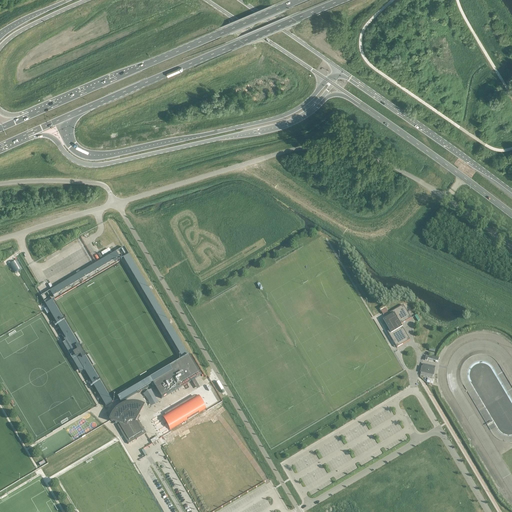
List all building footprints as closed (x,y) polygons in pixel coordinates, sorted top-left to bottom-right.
[(124,247),(115,252),(119,258),(120,260),(129,255),(124,247)] [(50,291),(53,297),(119,258),(115,252),(50,291)] [(129,255),(120,260),(180,361),(183,360),(182,358),(184,356),(183,353),(186,352),(129,255)] [(16,260),(9,265),(14,273),(21,269),(16,260)] [(52,301),(45,305),(105,405),(112,402),(52,301)] [(403,305),(390,313),(391,315),(384,320),(390,331),(387,332),(397,348),(410,340),(402,327),(405,326),(403,323),(411,318),(403,305)] [(163,371),(117,398),(120,403),(152,384),(161,399),(183,386),(187,383),(200,376),(188,356),(183,360),(180,361),(165,370),(163,371)] [(421,373),(421,375),(432,378),(433,375),(434,370),(435,367),(423,364),(422,367),(423,367),(422,373),(421,373)] [(199,393),(199,392),(162,414),(163,414),(163,413),(171,426),(170,427),(206,405),(205,406),(198,393),(199,393)] [(120,408),(119,409),(118,410),(117,410),(116,411),(115,413),(114,414),(114,415),(113,415),(113,416),(112,417),(112,418),(111,420),(111,421),(110,421),(111,422),(112,422),(111,423),(116,424),(116,423),(118,423),(119,424),(117,425),(128,444),(135,440),(135,439),(136,438),(137,439),(146,434),(137,419),(144,407),(143,406),(144,406),(142,405),(141,405),(140,404),(139,404),(138,404),(137,403),(135,403),(133,403),(131,403),(129,403),(127,403),(126,404),(125,404),(124,404),(123,405),(122,405),(121,406),(122,407),(120,408)]
